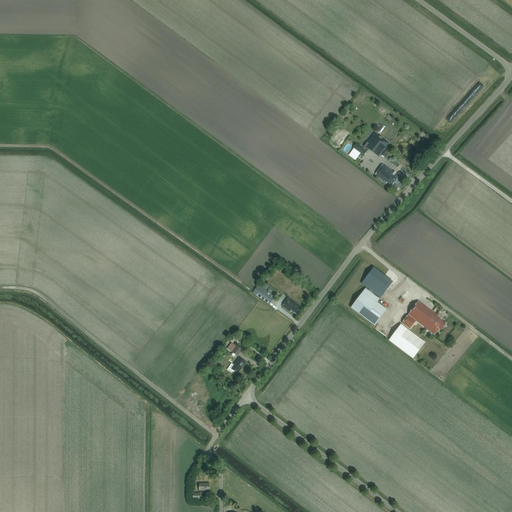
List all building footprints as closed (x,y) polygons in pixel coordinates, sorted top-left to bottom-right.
[(389,142),(375,132),(364,147),(357,142),(352,149),(363,157),(368,150),(378,157),(389,142)] [(383,164),(375,175),(386,183),(387,182),(397,189),(402,182),(397,179),(399,176),(383,164)] [(374,267),(364,280),(383,295),(393,282),(385,276),(374,267)] [(258,286),(253,293),(270,305),(275,297),(260,286),(259,287),(258,286)] [(387,310),(377,303),(363,292),(351,308),(375,326),(387,310)] [(283,305),(291,311),(292,310),(296,313),(301,306),(289,297),(283,305)] [(418,301),(402,323),(410,329),(416,321),(435,334),(439,328),(441,329),(446,323),(440,319),(441,318),(443,315),(440,313),(438,311),(436,314),(432,311),(418,301)] [(413,358),(425,342),(400,324),(389,341),(413,358)] [(237,344),(232,351),(238,355),(243,349),(237,344)] [(238,374),(246,363),(239,358),(234,365),(232,363),(227,369),(234,374),(235,372),(238,374)]
